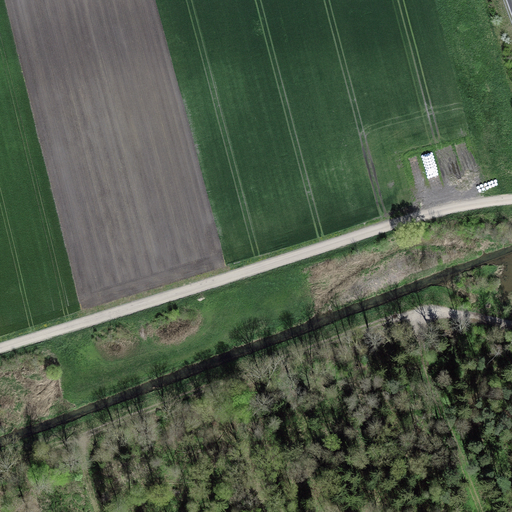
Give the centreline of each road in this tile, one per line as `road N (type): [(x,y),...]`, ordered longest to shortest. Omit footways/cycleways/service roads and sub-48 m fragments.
road 1 (track): [(0,466),(397,316),(432,311),(511,327)]
road 2 (track): [(511,199),(429,213),(0,349)]
road 3 (track): [(480,511),(423,359),(414,312)]
